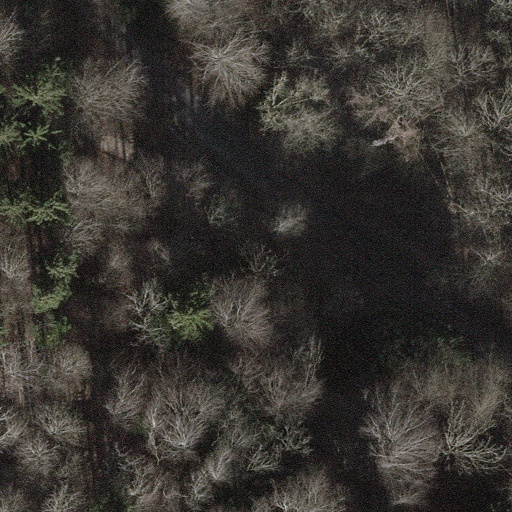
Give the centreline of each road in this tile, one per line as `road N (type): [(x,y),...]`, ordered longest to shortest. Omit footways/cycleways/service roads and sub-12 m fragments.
road 1 (track): [(85,0),(347,239)]
road 2 (track): [(347,239),(511,359)]
